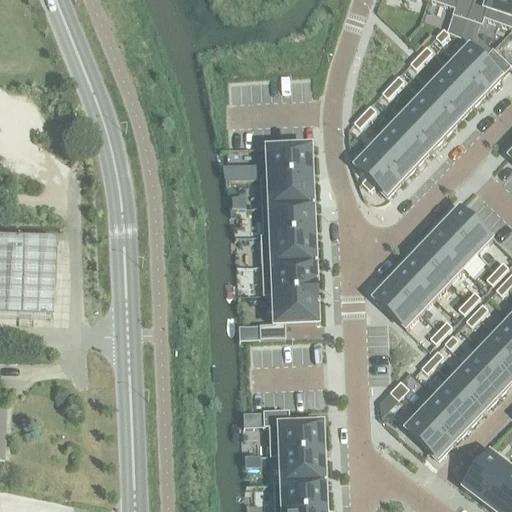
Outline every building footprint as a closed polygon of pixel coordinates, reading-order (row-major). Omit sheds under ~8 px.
[(429,0),(428,5),(455,15),(453,21),(468,26),(476,2),(470,0),(429,0)] [(476,2),(468,26),(483,31),(485,24),(511,34),(511,33),(511,0),(491,0),(489,6),(476,2)] [(453,21),(447,38),(462,44),(468,26),(453,21)] [(444,35),(436,44),(441,49),(450,40),(444,35)] [(427,52),(418,61),(424,67),(432,58),(427,53),(427,52)] [(471,53),(456,69),(487,98),(502,83),(483,65),(471,53)] [(493,55),(483,65),(502,83),(511,72),(493,55)] [(418,61),(411,70),(416,76),(424,67),(418,61)] [(456,69),(442,83),(473,113),(487,98),(456,69)] [(399,82),(390,91),(396,96),(404,88),(399,82)] [(442,83),(428,98),(459,128),(473,113),(442,83)] [(29,112),(34,94),(13,88),(7,105),(29,112)] [(390,91),(382,100),(388,105),(396,96),(390,91)] [(428,98),(414,113),(445,143),(445,142),(459,128),(428,98)] [(371,112),(362,120),(368,126),(376,117),(371,112)] [(414,113),(400,127),(431,157),(445,143),(414,113)] [(362,120),(354,129),(360,135),(368,126),(362,120)] [(400,127),(386,142),(417,171),(431,157),(400,127)] [(386,142),(372,157),(403,186),(417,172),(417,171),(386,142)] [(308,152),(265,153),(266,184),(309,182),(308,152)] [(372,157),(357,173),(368,183),(376,191),(388,202),(403,187),(403,186),(372,157)] [(234,174),(225,174),(225,184),(234,184),(234,174)] [(266,184),(259,184),(260,213),(313,211),(313,210),(311,210),(310,200),(311,200),(311,197),(310,197),(309,182),(266,184)] [(368,183),(362,189),(371,197),(376,191),(368,183)] [(262,241),(259,241),(259,243),(312,240),(311,226),(312,226),(312,222),(311,222),(311,212),(313,212),(313,211),(260,213),(262,241)] [(461,215),(446,231),(477,260),(492,245),(461,215)] [(446,231),(432,246),(463,275),(477,260),(446,231)] [(0,239),(0,319),(52,321),(55,242),(0,239)] [(312,240),(259,243),(260,272),(315,269),(315,268),(313,268),(313,259),(314,259),(313,255),(312,240)] [(432,246),(418,260),(449,290),(463,275),(432,246)] [(418,260),(404,275),(435,305),(449,290),(418,260)] [(315,269),(260,272),(262,301),(315,299),(314,291),(315,291),(315,288),(314,288),(313,271),(315,270),(315,269)] [(495,277),(501,283),(509,274),(503,269),(495,277)] [(404,275),(390,290),(421,320),(435,305),(404,275)] [(487,286),(492,292),(501,283),(495,277),(487,286)] [(504,288),(496,297),(502,302),(510,293),(504,288)] [(390,290),(375,306),(406,335),(421,320),(390,290)] [(467,307),(473,312),(481,304),(475,298),(467,307)] [(273,331),(258,331),(259,345),(284,344),(284,330),(316,329),(315,309),(316,309),(316,306),(315,306),(315,299),(271,300),(271,302),(273,331)] [(459,316),(464,321),(473,312),(467,307),(459,316)] [(483,310),(474,319),(480,325),(489,316),(483,310)] [(472,333),(480,325),(474,319),(466,328),(472,333)] [(511,354),(511,326),(498,341),(511,354)] [(439,336),(444,342),(453,333),(447,328),(439,336)] [(430,345),(436,351),(444,342),(439,336),(430,345)] [(453,341),(445,350),(450,356),(459,347),(453,341)] [(511,384),(511,354),(498,341),(483,357),(511,384)] [(436,372),(444,363),(438,357),(430,366),(436,372)] [(511,384),(483,357),(468,372),(499,402),(511,388),(511,384)] [(436,372),(430,366),(421,375),(427,380),(436,372)] [(499,402),(468,372),(453,388),(484,418),(499,402)] [(410,396),(401,387),(396,393),(404,401),(410,396)] [(453,388),(438,404),(469,433),(484,418),(453,388)] [(404,401),(396,393),(390,399),(399,407),(404,401)] [(454,449),(469,433),(438,404),(423,419),(454,449)] [(248,419),(242,419),(242,434),(267,432),(269,462),(269,463),(278,462),(278,461),(321,459),(321,444),(322,444),(321,440),(321,441),(320,429),(288,430),(287,416),(262,417),(262,419),(248,419)] [(454,449),(423,419),(408,436),(439,465),(454,449)] [(321,459),(278,461),(278,462),(280,489),(280,490),(325,488),(325,487),(322,487),(322,478),(323,478),(323,474),(322,474),(321,459)] [(509,473),(491,460),(465,494),(483,508),(509,473)] [(483,508),(488,511),(506,511),(511,504),(511,475),(509,473),(483,508)] [(325,488),(272,491),(273,511),(323,511),(323,503),(324,503),(324,499),(323,499),(323,489),(325,489),(325,488)]
